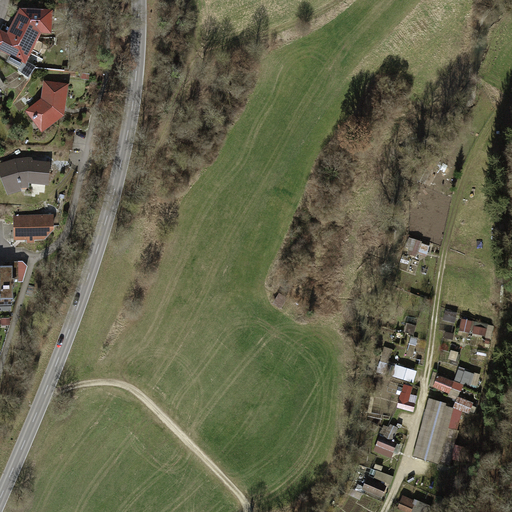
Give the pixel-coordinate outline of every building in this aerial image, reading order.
[(2,32),(0,37),(0,51),(32,66),(45,37),(57,39),(57,15),(23,12),(11,35),(2,32)] [(44,103),(31,113),(48,135),(71,121),(74,87),(47,84),(44,103)] [(38,160),(2,169),(12,195),(34,187),(56,189),(58,165),(38,160)] [(54,216),(14,218),(15,238),(55,235),(54,216)] [(406,252),(428,257),(432,243),(410,238),(406,252)] [(12,268),(13,282),(25,281),(29,265),(26,261),(12,260),(12,268)] [(12,268),(1,268),(1,300),(13,299),(13,282),(12,268)] [(462,319),(461,332),(494,337),(495,324),(462,319)] [(396,377),(416,381),(418,369),(398,365),(396,377)] [(434,387),(451,393),(453,387),(464,391),(466,383),(478,387),(482,374),(460,367),(455,380),(439,374),(434,387)] [(416,411),(419,395),(413,394),(415,386),(404,383),(399,408),(416,411)] [(441,462),(453,408),(428,403),(416,456),(441,462)] [(385,423),(382,435),(396,439),(399,427),(385,423)] [(375,451),(394,458),(399,442),(380,435),(375,451)] [(385,487),(368,480),(363,490),(380,498),(385,487)] [(409,511),(414,502),(404,498),(399,509),(405,511),(409,511)]
